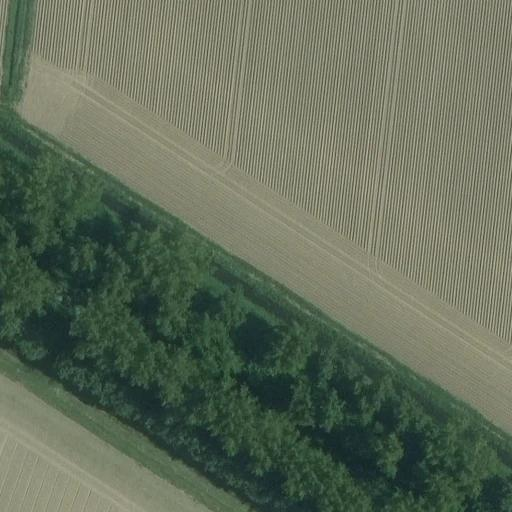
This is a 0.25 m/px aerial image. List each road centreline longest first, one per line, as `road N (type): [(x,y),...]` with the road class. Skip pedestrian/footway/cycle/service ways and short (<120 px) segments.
road 1 (track): [(426,511),(0,237)]
road 2 (track): [(35,387),(225,511)]
